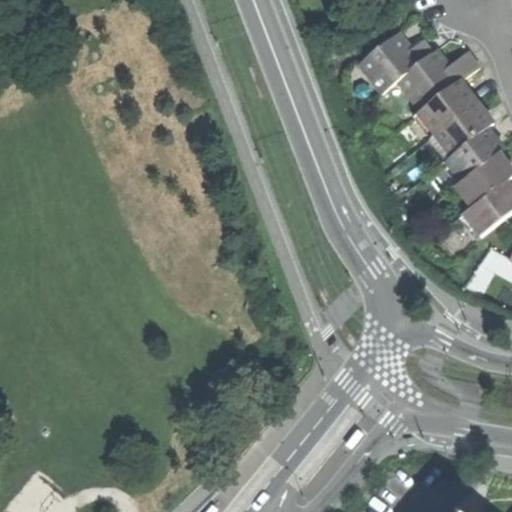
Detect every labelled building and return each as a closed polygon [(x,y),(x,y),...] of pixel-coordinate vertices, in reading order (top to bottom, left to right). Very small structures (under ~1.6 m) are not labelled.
[(359,60),(382,90),(398,78),(432,51),(422,38),(411,47),(405,40),(398,31),(359,60)] [(432,51),(398,78),(421,108),(460,78),(478,65),(467,50),(449,64),(443,57),(437,48),(432,51)] [(460,78),(421,108),(418,111),(435,132),(451,154),(488,126),(494,122),(485,110),(472,94),(460,78)] [(488,126),(451,154),(446,158),(462,180),(499,152),(504,148),(497,137),(495,134),(488,126)] [(507,180),(511,176),(511,168),(509,164),(499,152),(462,180),(457,184),(473,206),(507,180)] [(511,186),(507,180),(473,206),(464,213),(481,234),(511,210),(511,186)] [(363,430),(360,427),(346,444),(353,449),(363,437),(366,433),(363,430)] [(217,511),(221,507),(215,502),(206,511),(217,511)]
